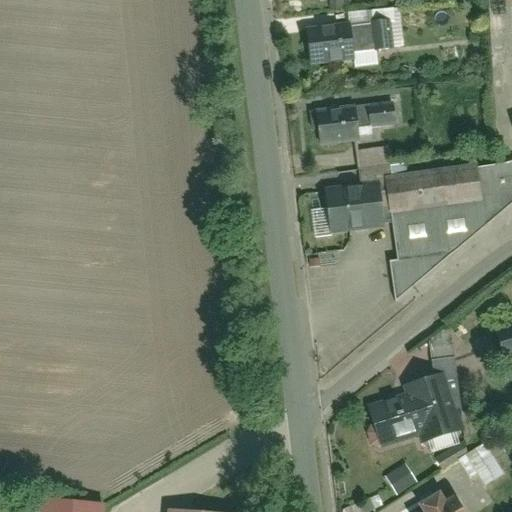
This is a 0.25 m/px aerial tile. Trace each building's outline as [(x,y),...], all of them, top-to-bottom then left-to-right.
[(306,24),(307,58),(393,53),(391,6),(353,8),(354,22),(306,24)] [(313,105),(316,144),(352,141),(350,126),(390,123),(388,107),(353,111),(352,102),(313,105)] [(511,103),(503,107),(511,135),(511,103)] [(385,217),(393,285),(511,182),(511,145),(471,154),(378,166),(379,168),(385,217)] [(316,176),(322,224),(385,217),(379,168),(316,176)] [(511,302),(483,315),(503,362),(511,357),(511,302)] [(426,440),(457,430),(440,379),(411,389),(413,395),(369,409),(375,426),(371,427),(368,434),(371,446),(378,450),(424,435),(426,440)] [(463,459),(473,475),(495,462),(477,432),(447,451),(455,464),(463,459)] [(406,481),(414,497),(407,500),(413,511),(467,511),(447,474),(437,479),(431,468),(406,481)] [(101,511),(104,488),(34,480),(30,511),(101,511)]
